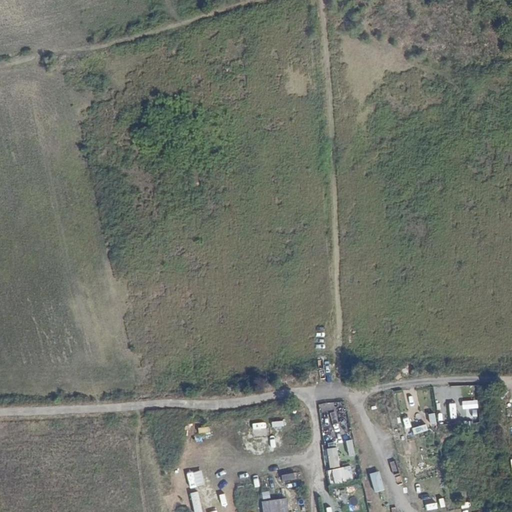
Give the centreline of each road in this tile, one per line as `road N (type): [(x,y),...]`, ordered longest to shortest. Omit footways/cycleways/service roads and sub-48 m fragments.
road 1 (track): [(511,379),(430,380),(248,403),(0,412)]
road 2 (track): [(336,389),(333,149),(321,0)]
road 3 (track): [(267,0),(0,69)]
